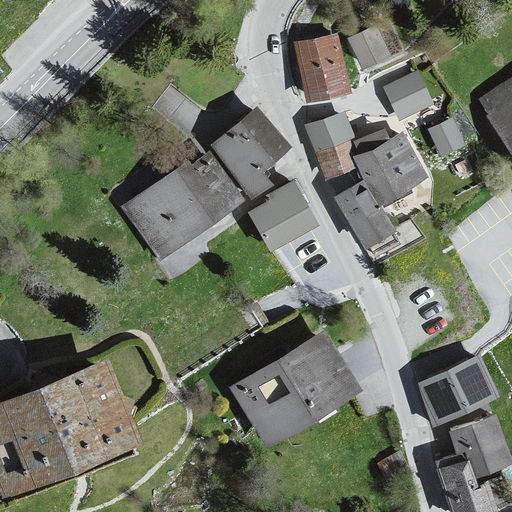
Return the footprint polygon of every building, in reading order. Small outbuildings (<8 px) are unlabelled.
[(382,30),(354,44),(367,78),(403,61),(382,30)] [(340,35),(297,43),(312,106),(353,97),(340,35)] [(423,71),(383,85),(403,128),(442,111),(423,71)] [(511,81),(485,100),(511,156),(511,81)] [(266,111),(212,152),(258,208),(287,189),(274,174),(299,150),(266,111)] [(349,113),(307,125),(322,182),(361,158),(349,113)] [(462,139),(451,115),(429,125),(441,149),(462,139)] [(406,131),(361,158),(384,195),(428,168),(406,131)] [(212,152),(127,211),(158,268),(258,208),(212,152)] [(368,181),(342,195),(373,247),(399,236),(368,181)] [(258,208),(253,212),(283,259),(330,228),(297,183),(287,189),(258,208)] [(331,331),(238,391),(276,450),(375,397),(331,331)] [(478,352),(417,378),(434,415),(494,390),(478,352)] [(122,358),(0,406),(0,482),(8,509),(156,451),(122,358)] [(511,449),(500,416),(457,432),(465,448),(479,485),(511,473),(511,449)] [(479,485),(465,448),(437,459),(457,511),(459,511),(486,502),(479,485)]
